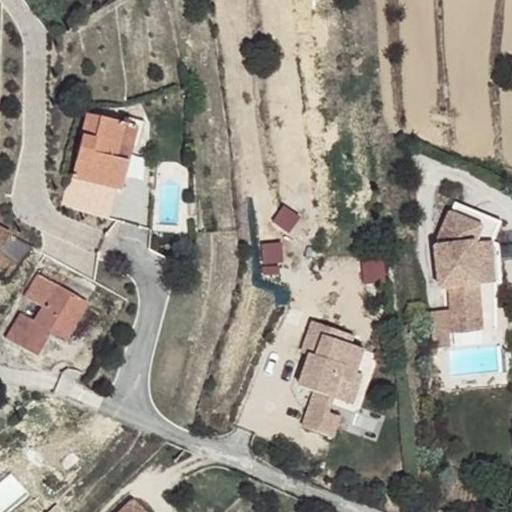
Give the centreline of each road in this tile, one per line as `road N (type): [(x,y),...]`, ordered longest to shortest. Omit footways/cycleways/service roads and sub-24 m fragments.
road 1 (unknown): [(137,426),(145,273),(137,259),(39,214),(30,202),(27,42),(12,0)]
road 2 (residential): [(81,402),(335,511)]
road 3 (unknown): [(511,209),(482,185),(442,185),(432,196),(421,248),(440,338)]
